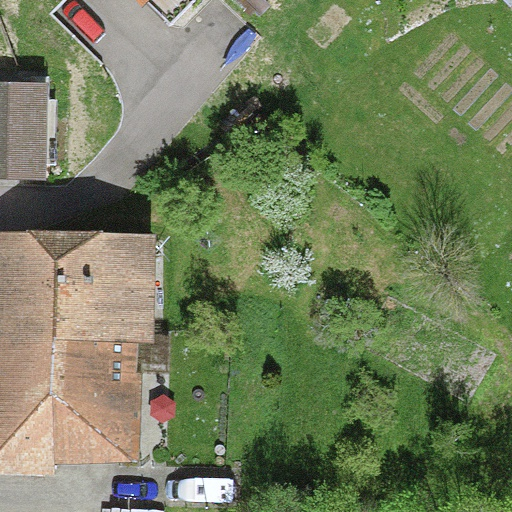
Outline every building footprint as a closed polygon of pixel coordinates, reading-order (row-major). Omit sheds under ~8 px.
[(155,0),(130,0),(143,13),(155,0)] [(511,0),(492,0),(511,18),(511,0)] [(30,92),(0,90),(0,176),(29,177),(30,92)] [(0,468),(43,470),(52,253),(3,252),(1,346),(9,346),(4,445),(0,444),(0,468)] [(135,338),(136,254),(52,253),(43,470),(47,471),(47,457),(120,455),(121,388),(102,387),(105,349),(111,349),(112,337),(135,338)]
